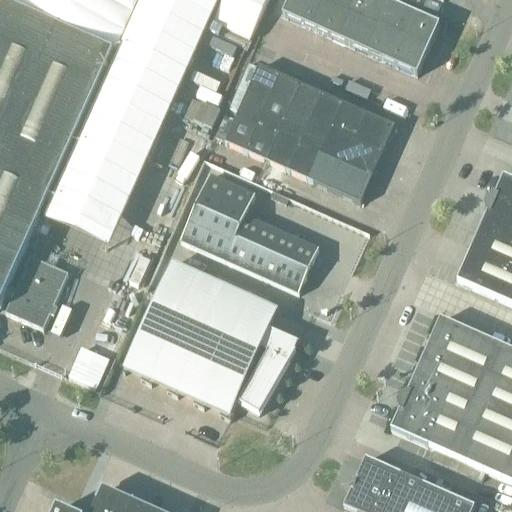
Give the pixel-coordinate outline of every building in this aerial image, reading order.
[(290,0),(282,20),(417,80),(440,29),(374,0),(290,0)] [(0,14),(0,311),(113,58),(3,8),(0,14)] [(360,209),(383,157),(394,131),(259,70),(225,148),(360,209)] [(457,286),(511,310),(511,183),(503,180),(495,199),(496,199),(493,200),(486,215),(487,218),(487,217),(457,286)] [(319,254),(246,222),(255,201),(211,181),(181,247),(299,299),(319,254)] [(69,278),(31,261),(5,318),(43,335),(69,278)] [(180,321),(207,333),(233,344),(260,357),(261,354),(268,358),(239,408),(259,419),(289,368),(295,356),(299,348),(269,335),(278,316),(171,269),(153,309),(180,321)] [(151,390),(155,384),(152,383),(180,321),(153,309),(125,371),(126,371),(123,377),(125,378),(128,372),(143,379),(141,384),(151,390)] [(178,402),(181,396),(179,395),(191,366),(207,333),(180,321),(152,383),(155,384),(169,391),(167,396),(178,402)] [(400,416),(399,415),(391,434),(511,488),(511,354),(440,323),(407,397),(408,397),(405,398),(399,413),(400,416)] [(204,413),(207,408),(205,407),(233,344),(207,333),(191,366),(179,395),(181,396),(195,403),(193,408),(204,413)] [(205,407),(207,408),(222,414),(219,419),(230,425),(234,418),(232,417),(260,357),(233,344),(205,407)] [(343,511),(473,511),(365,464),(343,511)] [(94,511),(137,511),(114,501),(101,495),(96,508),(94,511)]
